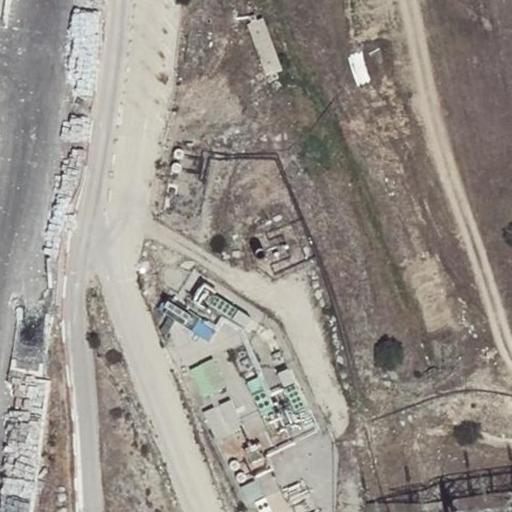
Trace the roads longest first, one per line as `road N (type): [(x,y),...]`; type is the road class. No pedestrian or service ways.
road 1 (unknown): [(0,234),(40,0)]
road 2 (unknown): [(90,511),(67,290)]
